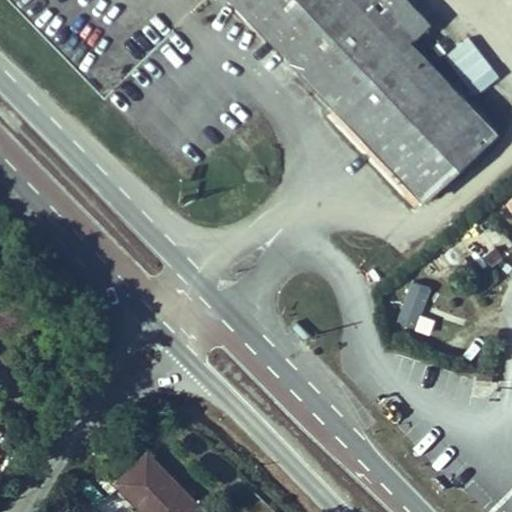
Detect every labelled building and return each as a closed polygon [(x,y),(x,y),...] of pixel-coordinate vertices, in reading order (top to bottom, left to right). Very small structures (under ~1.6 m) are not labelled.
[(233,0),(423,199),(493,133),(412,47),(379,13),(392,0),(233,0)] [(432,29),(405,0),(392,0),(379,13),(412,47),(432,29)] [(511,196),(500,205),(511,220),(511,196)] [(431,290),(411,283),(397,324),(416,331),(431,290)] [(143,511),(196,511),(200,508),(148,455),(118,485),(143,511)]
